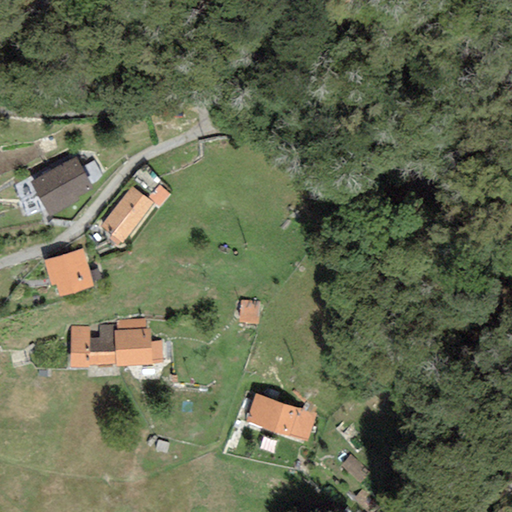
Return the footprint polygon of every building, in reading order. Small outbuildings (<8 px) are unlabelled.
[(6,181),(22,211),(75,183),(59,152),(6,181)] [(150,196),(160,185),(145,172),(135,183),(150,196)] [(117,189),(83,225),(105,246),(139,210),(117,189)] [(62,250),(26,262),(37,297),(74,285),(62,250)] [(228,322),(252,327),(256,303),(232,299),(228,322)] [(149,320),(55,326),(57,367),(152,361),(149,320)] [(316,415),(247,392),(236,424),(306,446),(316,415)]
